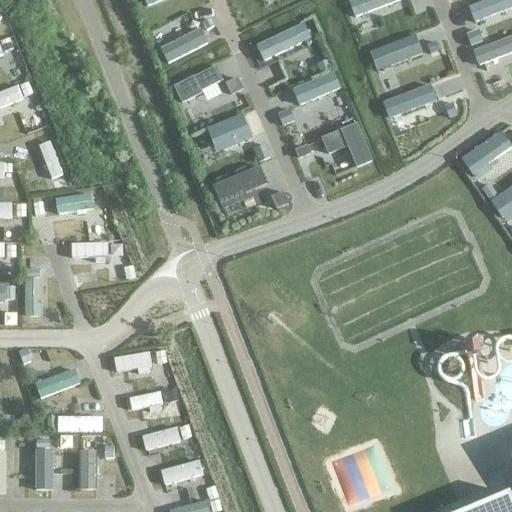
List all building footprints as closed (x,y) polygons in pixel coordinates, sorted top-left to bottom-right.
[(172,0),(142,0),(146,10),(172,0)] [(401,6),(399,0),(361,0),(349,4),(355,22),(401,6)] [(511,12),(511,2),(511,0),(499,0),(469,11),(474,26),(511,12)] [(311,43),(303,27),(256,49),(264,65),(311,43)] [(208,48),(200,33),(160,52),(167,68),(208,48)] [(421,60),(414,39),(369,55),(377,76),(421,60)] [(511,57),(511,41),(472,55),(477,70),(511,57)] [(439,56),(435,45),(428,48),(431,58),(439,56)] [(331,72),(328,63),(316,67),(319,76),(331,72)] [(222,86),(215,71),(172,91),(181,110),(201,100),(199,96),(222,86)] [(340,94),(334,77),(292,92),(299,110),(340,94)] [(243,94),(237,82),(225,88),(230,100),(243,94)] [(0,110),(22,101),(17,88),(0,94),(0,110)] [(436,106),(430,89),(383,107),(389,124),(436,106)] [(456,120),(452,106),(445,109),(449,122),(456,120)] [(294,125),(289,112),(277,116),(282,129),(294,125)] [(251,143),(241,119),(207,133),(216,157),(251,143)] [(374,166),(357,127),(321,142),(328,159),(347,151),(356,173),(374,166)] [(511,153),(501,137),(461,164),(472,181),(474,180),(478,185),(491,176),(487,170),(511,153)] [(38,148),(51,181),(62,177),(50,144),(38,148)] [(271,162),(265,147),(252,152),(258,167),(271,162)] [(311,159),(307,149),(295,154),(298,163),(311,159)] [(266,190),(259,172),(212,191),(219,208),(266,190)] [(496,199),(489,189),(482,193),(489,204),(496,199)] [(511,192),(491,207),(503,223),(504,222),(508,228),(511,224),(511,192)] [(288,210),(282,196),(270,201),(276,215),(288,210)] [(55,202),(57,216),(92,211),(90,197),(55,202)] [(11,206),(0,205),(0,220),(12,220),(11,206)] [(116,245),(80,245),(81,259),(117,258),(116,245)] [(41,282),(25,282),(25,320),(42,320),(41,282)] [(160,356),(123,362),(125,376),(162,370),(160,356)] [(80,386),(74,372),(35,387),(40,401),(80,386)] [(160,395),(129,401),(131,413),(162,407),(160,395)] [(102,419),(58,419),(57,434),(102,435),(102,419)] [(176,430),(142,439),(145,453),(180,444),(176,430)] [(50,493),(51,452),(35,451),(35,493),(50,493)] [(96,493),(97,453),(80,453),(79,492),(96,493)] [(199,463),(165,472),(168,484),(202,475),(199,463)] [(511,511),(511,505),(508,496),(469,511),(511,511)] [(207,511),(206,503),(171,511),(207,511)]
